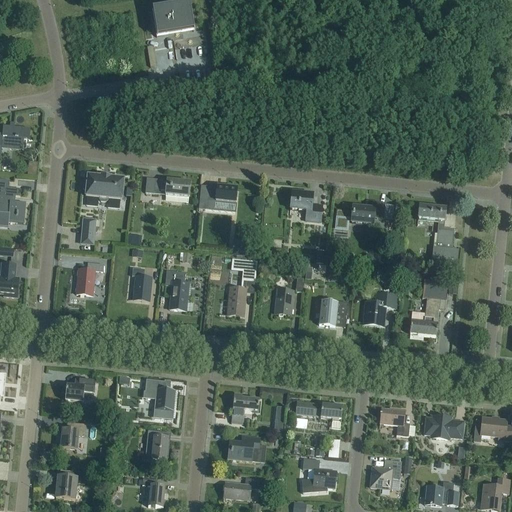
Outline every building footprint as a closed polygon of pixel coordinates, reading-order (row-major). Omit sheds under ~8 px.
[(157,37),(193,31),(193,33),(194,32),(189,5),(188,5),(189,6),(153,12),(153,11),(152,11),(156,38),(157,38),(157,37)] [(0,135),(0,157),(1,149),(1,146),(23,149),(24,140),(29,141),(30,130),(13,129),(13,125),(9,125),(9,128),(3,128),(2,136),(0,135)] [(122,202),(124,182),(111,180),(100,179),(87,177),(87,184),(85,183),(83,185),(83,190),(84,192),(86,192),(85,198),(99,199),(99,201),(101,203),(106,204),(107,202),(108,200),(122,202)] [(10,223),(23,225),(25,204),(15,203),(15,197),(20,197),(21,189),(8,187),(9,181),(0,180),(0,227),(9,228),(10,223)] [(190,184),(146,180),(145,195),(159,196),(160,191),(165,192),(165,196),(188,199),(190,184)] [(196,184),(194,196),(203,197),(205,185),(196,184)] [(220,187),(210,186),(208,200),(204,200),(203,209),(211,210),(211,205),(214,205),(214,202),(235,204),(236,190),(220,188),(220,187)] [(305,222),(320,223),(322,207),(312,206),(313,196),(291,194),(289,210),(306,212),(305,222)] [(375,219),(383,220),(385,203),(368,202),(368,210),(353,208),(352,217),(349,216),(349,211),(336,210),(335,227),(344,228),(344,224),(347,220),(352,221),(351,223),(372,226),(373,217),(375,217),(375,219)] [(458,249),(457,249),(457,251),(451,250),(453,230),(443,229),(445,210),(419,207),(417,219),(438,221),(435,248),(432,248),(431,265),(456,268),(458,249)] [(94,228),(80,227),(78,239),(93,241),(94,228)] [(130,236),(129,246),(139,247),(140,237),(130,236)] [(14,250),(3,249),(2,258),(13,259),(14,250)] [(142,259),(142,252),(132,251),(131,258),(142,259)] [(324,253),(317,252),(316,265),(323,266),(324,253)] [(183,254),(182,262),(190,263),(191,255),(183,254)] [(229,289),(226,318),(244,319),(246,294),(254,295),(255,283),(257,264),(244,262),(241,290),(229,289)] [(78,271),(76,296),(92,298),(94,273),(102,274),(103,266),(87,264),(86,272),(78,271)] [(0,296),(3,296),(3,298),(17,300),(19,280),(15,280),(16,267),(1,266),(0,279),(0,278),(0,296)] [(135,278),(133,302),(149,303),(151,280),(143,279),(144,271),(132,269),(131,278),(135,278)] [(164,287),(171,288),(169,311),(185,313),(188,285),(184,285),(185,274),(166,272),(164,287)] [(294,293),(302,294),(303,280),(296,279),(294,293)] [(424,315),(411,314),(409,335),(436,338),(437,326),(436,326),(438,311),(445,312),(447,284),(423,281),(421,299),(426,300),(424,315)] [(274,316),(290,318),(292,293),(276,291),(274,316)] [(362,325),(381,327),(383,309),(395,310),(396,297),(374,295),(373,305),(364,305),(362,325)] [(336,316),(345,317),(347,304),(321,301),(318,327),(335,328),(336,316)] [(66,386),(65,402),(82,404),(83,393),(93,394),(94,382),(75,380),(75,387),(66,386)] [(156,400),(155,411),(161,412),(160,420),(172,421),(175,392),(165,391),(166,384),(159,383),(146,382),(144,399),(156,400)] [(231,425),(243,426),(244,412),(258,413),(259,402),(241,400),(242,398),(234,397),(231,425)] [(332,421),(331,429),(340,430),(342,408),(296,404),(295,416),(320,419),(320,420),(332,421)] [(276,408),(275,423),(283,424),(284,409),(276,408)] [(408,439),(409,426),(403,425),(404,411),(395,410),(395,412),(381,411),(381,415),(380,415),(379,416),(380,417),(379,426),(397,427),(396,438),(408,439)] [(449,439),(462,441),(464,424),(451,422),(451,420),(432,418),(432,420),(426,420),(424,437),(430,438),(430,440),(449,442),(449,439)] [(476,423),(474,445),(481,445),(482,438),(497,439),(504,440),(504,443),(511,443),(511,427),(506,427),(507,422),(499,421),(492,421),(482,420),(481,423),(476,423)] [(62,431),(60,449),(76,451),(77,438),(84,438),(85,425),(73,424),(72,432),(62,431)] [(171,434),(149,432),(146,456),(152,457),(152,460),(165,462),(167,446),(169,446),(171,434)] [(227,461),(257,464),(260,440),(242,438),(241,444),(229,443),(227,461)] [(313,472),(313,480),(300,481),(301,494),(325,492),(325,489),(333,490),(335,473),(318,472),(319,463),(303,461),(302,471),(313,472)] [(399,482),(401,464),(384,462),(383,471),(372,469),(370,489),(390,491),(391,481),(399,482)] [(70,473),(69,479),(57,478),(55,500),(74,502),(76,485),(84,486),(85,474),(70,473)] [(267,492),(268,482),(245,479),(244,486),(224,485),(223,500),(249,502),(250,490),(267,492)] [(147,508),(162,510),(165,488),(156,487),(156,481),(142,480),(141,487),(149,488),(147,508)] [(483,487),(481,511),(484,511),(498,511),(501,495),(508,496),(509,482),(498,481),(497,488),(483,487)] [(442,490),(426,489),(424,507),(441,509),(441,505),(446,506),(446,507),(457,508),(458,495),(452,495),(453,485),(443,484),(442,490)]
